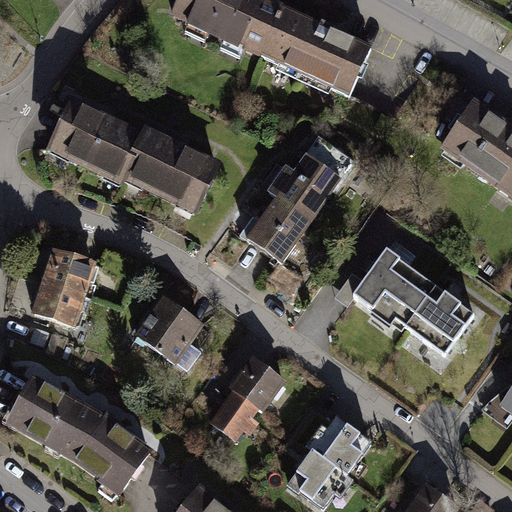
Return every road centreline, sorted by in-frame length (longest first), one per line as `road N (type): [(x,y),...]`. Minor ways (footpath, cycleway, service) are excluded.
road 1 (residential): [(511,504),(176,272),(3,183)]
road 2 (residential): [(511,85),(355,0)]
road 3 (residential): [(98,0),(1,124)]
